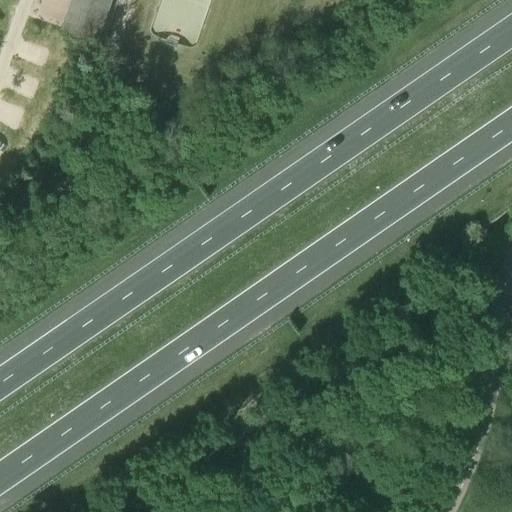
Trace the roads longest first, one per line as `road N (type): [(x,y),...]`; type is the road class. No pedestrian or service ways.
road 1 (motorway): [(0,487),(511,136)]
road 2 (motorway): [(511,21),(0,371)]
road 3 (unclassified): [(500,290),(487,0)]
road 4 (unclassified): [(441,511),(482,413),(500,290)]
